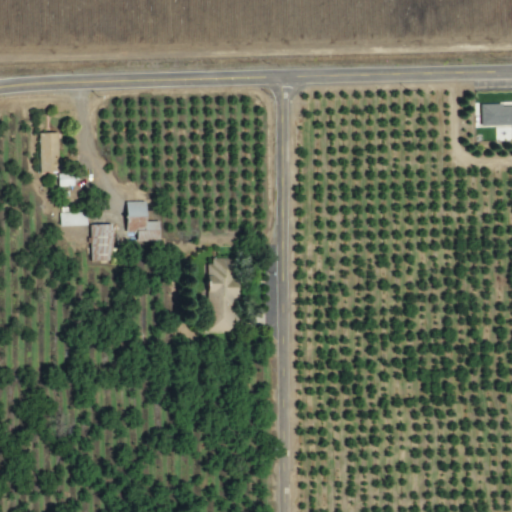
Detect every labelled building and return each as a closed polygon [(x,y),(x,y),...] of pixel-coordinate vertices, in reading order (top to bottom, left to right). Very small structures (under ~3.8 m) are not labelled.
[(511,140),(511,103),(478,105),(478,126),(511,125),(511,140)] [(55,132),(36,132),(37,173),(56,172),(55,132)] [(142,201),(123,201),(123,231),(133,231),(133,240),(156,240),(156,221),(142,220),(142,201)] [(57,226),(84,225),(83,211),(57,212),(57,226)] [(109,223),(87,224),(88,260),(109,260),(109,223)] [(205,332),(231,332),(230,304),(235,304),(234,258),(204,258),(205,332)]
